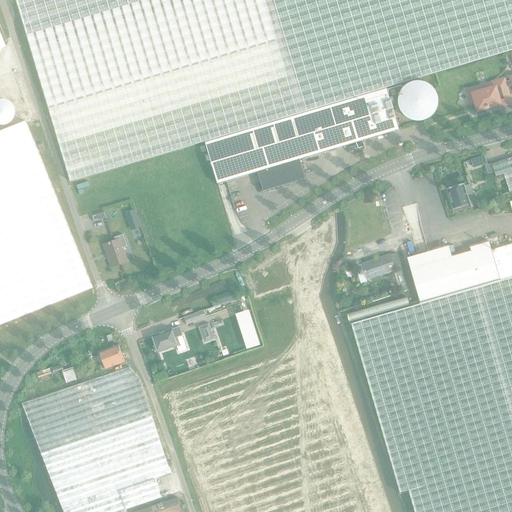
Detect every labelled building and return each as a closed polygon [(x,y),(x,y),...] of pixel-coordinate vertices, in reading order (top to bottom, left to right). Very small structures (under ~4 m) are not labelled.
[(511,0),(17,0),(72,184),(206,143),(387,88),(511,50),(511,0)] [(0,324),(92,288),(25,121),(0,130),(0,48),(4,47),(0,36),(0,324)] [(409,123),(442,110),(429,77),(396,90),(409,123)] [(476,102),(478,110),(500,104),(500,102),(509,100),(506,87),(511,85),(511,77),(511,79),(495,85),(494,83),(487,85),(485,84),(481,85),(480,87),(472,89),(473,94),(468,95),(471,103),(476,102)] [(0,93),(3,102),(10,99),(11,100),(20,96),(13,79),(0,84),(0,93)] [(400,130),(387,88),(206,143),(216,177),(225,174),(227,181),(256,173),(261,191),(305,179),(299,159),(400,130)] [(22,102),(20,96),(11,100),(10,99),(3,102),(6,110),(1,113),(3,120),(27,110),(24,101),(22,102)] [(511,157),(492,164),(494,172),(495,175),(496,176),(503,174),(504,174),(509,190),(509,192),(511,190),(511,157)] [(486,164),(485,164),(488,174),(494,172),(492,164),(491,164),(488,165),(488,164),(487,163),(486,164)] [(467,195),(473,193),(470,184),(465,186),(464,183),(447,189),(453,208),(454,211),(471,206),(467,195)] [(135,209),(125,213),(128,221),(138,218),(135,209)] [(104,212),(92,216),(93,222),(106,218),(104,212)] [(115,240),(104,244),(108,257),(111,267),(127,262),(122,248),(127,246),(123,234),(114,237),(115,240)] [(407,257),(420,303),(511,276),(511,243),(491,249),(489,241),(470,247),(471,251),(452,256),(448,245),(407,257)] [(394,266),(399,264),(396,252),(390,254),(361,264),(367,279),(395,269),(394,266)] [(401,271),(394,273),(398,284),(399,288),(400,290),(406,288),(401,271)] [(511,511),(511,276),(420,303),(351,323),(400,492),(409,490),(415,511),(511,511)] [(234,293),(213,300),(215,307),(236,301),(234,293)] [(248,326),(255,325),(250,302),(243,303),(248,326)] [(206,317),(205,315),(204,310),(191,315),(183,318),(186,325),(206,317)] [(170,400),(207,511),(377,511),(310,311),(276,322),(289,360),(170,400)] [(222,320),(213,323),(215,328),(224,325),(222,320)] [(209,323),(199,327),(201,335),(212,331),(209,323)] [(179,327),(152,336),(156,345),(154,346),(156,350),(157,351),(158,352),(177,345),(179,351),(187,349),(182,335),(179,327)] [(101,353),(106,368),(126,361),(121,346),(101,353)] [(67,382),(78,379),(74,366),(63,370),(67,382)] [(140,367),(37,395),(68,511),(150,511),(181,504),(179,496),(163,500),(156,476),(169,473),(140,367)]
